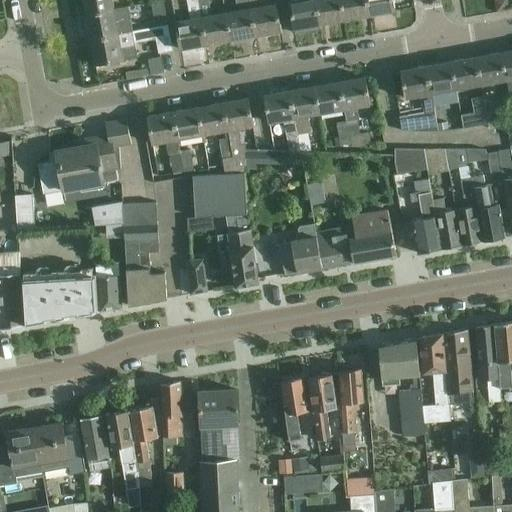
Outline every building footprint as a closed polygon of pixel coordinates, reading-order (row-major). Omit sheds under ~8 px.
[(84,0),(87,15),(115,10),(112,0),(84,0)] [(206,46),(198,0),(187,0),(191,20),(176,23),(181,50),(206,46)] [(231,41),(227,14),(212,17),(210,4),(209,4),(208,0),(198,0),(206,46),(231,41)] [(256,37),(249,0),(236,0),(239,12),(227,14),(231,41),(256,37)] [(282,32),(281,26),(277,5),(264,7),(262,0),(249,0),(256,37),(282,32)] [(320,25),(315,0),(302,0),(290,2),(295,30),(296,30),(297,34),(311,31),(310,27),(320,25)] [(345,21),(340,0),(315,0),(320,25),(345,21)] [(370,16),(366,0),(340,0),(345,21),(370,16)] [(366,0),(370,16),(396,12),(393,0),(366,0)] [(168,26),(164,1),(152,3),(157,28),(168,26)] [(129,8),(115,10),(87,15),(92,40),(119,35),(131,33),(133,33),(129,8)] [(168,26),(157,28),(133,33),(131,33),(133,43),(157,39),(160,54),(173,52),(168,26)] [(131,33),(119,35),(92,40),(96,66),(124,61),(122,48),(129,47),(128,44),(133,43),(131,33)] [(511,80),(511,51),(501,54),(506,81),(511,80)] [(506,81),(501,54),(476,58),(481,86),(506,81)] [(74,61),(78,77),(92,74),(88,58),(74,61)] [(481,86),(476,58),(451,63),(457,90),(481,86)] [(459,102),(457,90),(451,63),(427,67),(434,106),(437,121),(448,119),(446,105),(459,102)] [(434,106),(427,67),(401,72),(406,100),(422,97),(424,108),(434,106)] [(371,106),(366,78),(340,83),(345,110),(347,122),(352,147),(374,148),(371,132),(361,134),(359,120),(361,120),(359,108),(371,106)] [(345,110),(340,83),(315,87),(320,115),(345,110)] [(320,115),(315,87),(290,92),(301,150),(301,151),(313,152),(309,133),(313,132),(310,116),(320,115)] [(301,150),(290,92),(265,96),(270,124),(285,121),(291,150),(301,150)] [(494,95),(484,97),(489,124),(490,129),(502,127),(498,109),(497,110),(494,95)] [(489,124),(484,97),(473,99),(476,114),(462,116),(464,129),(489,124)] [(249,99),(223,104),(228,131),(233,158),(236,174),(246,174),(246,170),(247,162),(247,150),(242,150),(239,129),(254,127),(249,99)] [(228,131),(223,104),(199,108),(204,136),(228,131)] [(439,131),(437,121),(434,106),(424,108),(425,115),(409,118),(411,131),(439,131)] [(204,136),(199,108),(174,113),(179,140),(204,136)] [(181,152),(179,140),(174,113),(148,117),(153,145),(166,142),(169,156),(171,156),(175,174),(185,173),(185,172),(181,152)] [(133,146),(133,145),(128,121),(109,124),(111,136),(91,140),(92,145),(57,152),(57,153),(49,154),(51,163),(39,165),(44,194),(64,190),(64,191),(120,182),(118,171),(122,170),(121,148),(133,146)] [(352,147),(347,122),(338,124),(342,147),(352,147)] [(0,163),(13,163),(12,142),(0,144),(0,163)] [(427,170),(423,149),(396,148),(397,175),(427,170)] [(448,171),(444,150),(423,149),(427,170),(428,176),(449,172),(448,171)] [(191,150),(181,152),(185,172),(194,170),(191,150)] [(280,151),(267,151),(247,150),(247,162),(246,170),(258,170),(258,162),(267,163),(280,163),(280,151)] [(469,167),(466,150),(444,150),(448,171),(469,167)] [(511,151),(511,150),(498,153),(499,159),(502,172),(503,179),(511,227),(511,151)] [(502,172),(499,159),(498,153),(487,155),(491,174),(502,172)] [(236,174),(233,158),(223,159),(226,175),(236,174)] [(248,215),(246,175),(246,174),(236,174),(226,175),(194,176),(196,218),(229,216),(248,215)] [(493,205),(489,186),(485,187),(483,177),(471,179),(483,242),(505,238),(499,204),(493,205)] [(483,242),(471,179),(461,181),(466,209),(456,211),(462,246),(483,242)] [(441,250),(432,202),(429,181),(410,184),(412,194),(410,194),(411,201),(419,199),(423,219),(412,221),(418,254),(441,250)] [(19,230),(36,229),(34,195),(16,196),(19,230)] [(462,246),(456,211),(446,213),(443,200),(432,202),(441,250),(462,246)] [(161,252),(159,225),(158,203),(123,205),(124,222),(126,247),(130,307),(168,300),(166,273),(151,274),(150,252),(161,252)] [(396,256),(388,212),(347,219),(349,227),(316,233),(322,269),(396,256)] [(258,281),(250,231),(248,215),(229,216),(231,234),(225,235),(221,236),(223,251),(232,250),(238,286),(259,283),(258,281)] [(322,269),(316,233),(315,226),(301,228),(300,230),(301,240),(292,242),(292,243),(281,245),(286,276),(298,273),(322,269)] [(66,255),(86,254),(86,237),(66,238),(66,255)] [(51,257),(51,238),(27,239),(28,257),(51,257)] [(21,279),(21,278),(20,254),(0,255),(0,312),(1,330),(24,326),(21,279)] [(204,260),(190,262),(191,295),(209,292),(204,260)] [(95,265),(96,275),(99,312),(122,308),(119,263),(95,265)] [(99,312),(96,275),(95,275),(94,275),(79,276),(25,279),(22,279),(25,326),(85,314),(97,312),(99,312)] [(511,360),(511,322),(495,325),(500,388),(511,386),(511,367),(511,361),(511,360)] [(500,388),(495,325),(476,329),(481,381),(488,381),(490,403),(501,402),(500,388)] [(468,330),(444,334),(449,398),(450,404),(473,402),(468,330)] [(444,334),(421,338),(424,374),(433,372),(436,405),(450,404),(449,398),(444,334)] [(417,339),(380,346),(383,380),(414,377),(415,386),(411,387),(412,391),(400,393),(403,437),(425,435),(417,339)] [(339,374),(343,431),(354,430),(353,402),(365,401),(362,370),(339,374)] [(309,379),(319,439),(331,437),(327,409),(338,407),(332,375),(329,376),(327,374),(322,375),(321,377),(309,379)] [(281,384),(289,439),(290,442),(302,440),(298,414),(309,412),(305,381),(281,384)] [(163,384),(161,385),(162,401),(164,436),(164,445),(177,444),(177,436),(183,436),(181,382),(163,384)] [(201,462),(203,511),(238,511),(236,462),(228,462),(228,446),(224,446),(223,427),(239,426),(237,391),(200,393),(202,426),(203,426),(205,462),(201,462)] [(164,436),(162,401),(152,403),(153,407),(158,437),(164,436)] [(158,437),(153,407),(130,411),(140,469),(139,469),(142,487),(154,487),(152,467),(147,439),(158,437)] [(129,411),(107,415),(113,447),(120,446),(128,489),(142,487),(139,469),(129,411)] [(113,468),(103,415),(82,419),(91,472),(113,468)] [(80,435),(76,435),(66,437),(63,423),(43,426),(44,429),(35,430),(43,472),(71,467),(73,476),(87,473),(80,435)] [(43,472),(35,430),(28,432),(28,429),(8,433),(11,449),(0,450),(0,486),(18,484),(17,477),(43,472)] [(355,443),(354,430),(343,431),(343,444),(355,443)] [(476,457),(456,459),(458,479),(478,477),(476,457)] [(345,470),(344,458),(322,460),(323,472),(345,470)] [(274,484),(287,484),(286,469),(273,469),(274,484)] [(429,482),(455,480),(454,470),(428,472),(429,482)] [(186,492),(185,473),(167,474),(168,493),(186,492)] [(281,505),(339,504),(338,476),(326,477),(326,485),(281,487),(281,505)] [(511,511),(511,505),(503,506),(501,476),(492,476),(494,506),(494,511),(511,511)] [(494,511),(494,506),(470,508),(468,480),(452,481),(454,511),(494,511)] [(454,511),(452,481),(434,483),(434,493),(440,492),(441,508),(415,510),(415,511),(454,511)] [(395,489),(375,491),(376,494),(376,511),(391,511),(391,500),(395,499),(395,489)] [(376,511),(376,494),(353,496),(354,511),(376,511)] [(74,505),(74,511),(87,511),(87,503),(74,505)]
